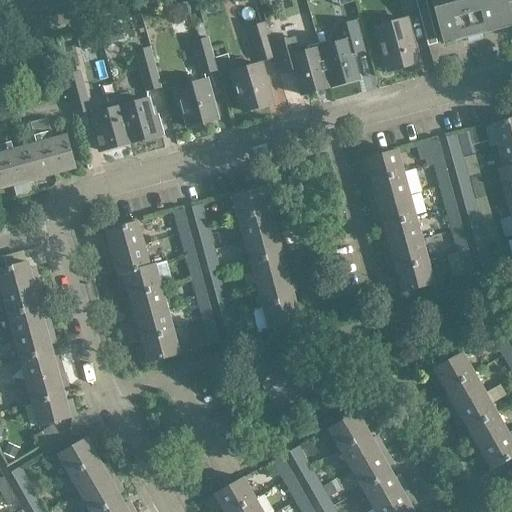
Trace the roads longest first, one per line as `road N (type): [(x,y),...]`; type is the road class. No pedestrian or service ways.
road 1 (residential): [(167,511),(102,394),(59,224)]
road 2 (residential): [(59,224),(66,203),(87,189),(329,119)]
road 3 (residential): [(329,119),(511,69)]
road 4 (residential): [(374,291),(329,119)]
